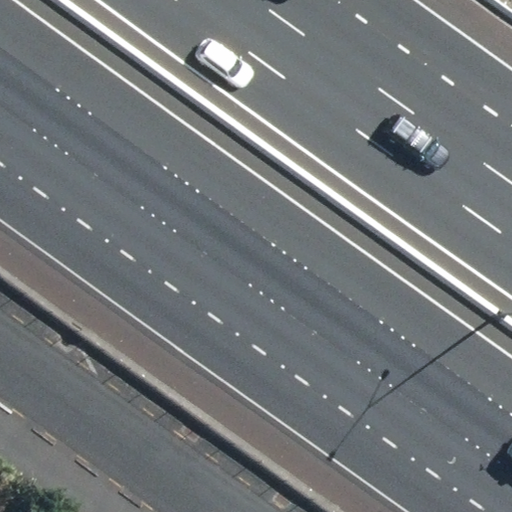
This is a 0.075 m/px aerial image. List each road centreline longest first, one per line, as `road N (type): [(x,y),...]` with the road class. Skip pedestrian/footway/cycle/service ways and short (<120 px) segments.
road 1 (motorway): [(511,410),(0,47)]
road 2 (motorway): [(176,0),(511,236)]
road 3 (motorway): [(196,0),(511,140)]
road 4 (unclassified): [(211,511),(0,358)]
